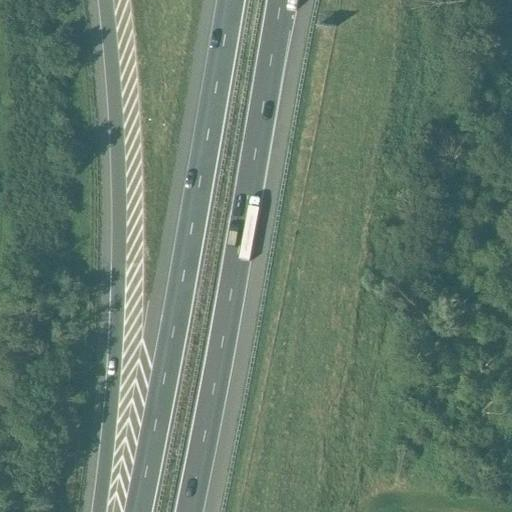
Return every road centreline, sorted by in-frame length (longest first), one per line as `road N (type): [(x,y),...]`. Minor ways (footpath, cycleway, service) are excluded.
road 1 (motorway): [(188,511),(281,0)]
road 2 (motorway): [(231,0),(140,511)]
road 3 (motorway): [(107,0),(121,275),(103,511)]
